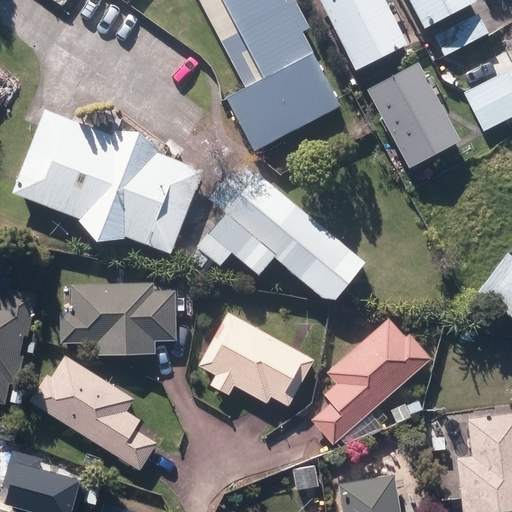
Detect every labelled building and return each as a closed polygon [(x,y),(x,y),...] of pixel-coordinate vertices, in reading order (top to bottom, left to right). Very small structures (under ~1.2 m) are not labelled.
[(312,54),(283,0),(196,0),(244,90),(226,99),(253,150),(336,106),(310,56),(312,54)] [(381,0),(316,0),(354,73),(405,47),(381,0)] [(405,0),(422,31),(474,4),(471,0),(405,0)] [(481,15),(432,36),(442,59),(491,38),(481,15)] [(415,64),(365,91),(405,167),(456,141),(415,64)] [(511,77),(507,68),(461,91),(482,133),(511,117),(511,77)] [(124,236),(171,255),(203,171),(157,154),(158,151),(113,133),(111,137),(43,111),(11,193),(79,220),(79,223),(123,240),(124,236)] [(511,139),(501,146),(511,165),(511,139)] [(361,263),(256,175),(254,177),(239,164),(210,198),(226,211),(197,246),(218,264),(229,251),(255,273),(270,255),(327,302),(361,263)] [(511,172),(510,168),(471,189),(459,166),(435,179),(447,201),(433,209),(462,264),(511,237),(511,172)] [(511,258),(504,254),(477,294),(511,317),(511,258)] [(97,343),(98,357),(155,355),(155,343),(177,342),(175,292),(154,293),(154,284),(72,287),(72,291),(63,290),(65,315),(60,315),(61,344),(97,343)] [(0,403),(4,404),(9,385),(17,387),(24,355),(19,354),(24,336),(27,336),(36,296),(7,289),(6,300),(0,298),(0,403)] [(312,360),(226,312),(197,365),(265,402),(269,396),(286,406),(312,360)] [(310,421),(331,445),(429,359),(407,334),(402,338),(386,319),(326,372),(335,383),(323,394),(331,402),(310,421)] [(31,403),(139,471),(156,444),(134,431),(140,421),(126,412),(134,400),(66,356),(51,380),(46,377),(31,403)] [(9,403),(21,405),(24,390),(12,387),(9,403)] [(511,511),(511,412),(466,418),(470,457),(455,459),(461,511),(487,511),(495,511),(511,511)] [(20,469),(42,477),(48,457),(27,450),(20,469)] [(399,511),(393,475),(337,484),(341,511),(399,511)]
